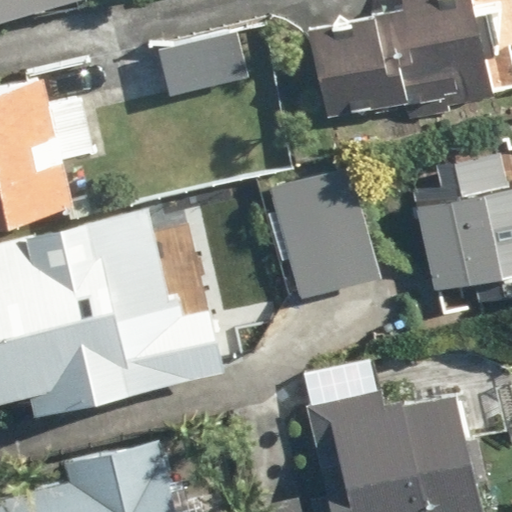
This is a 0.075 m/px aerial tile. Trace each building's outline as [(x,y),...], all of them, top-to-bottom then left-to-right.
[(0,0),(0,19),(83,1),(82,0),(0,0)] [(406,116),(511,91),(511,26),(507,4),(471,12),(468,0),(394,0),(397,11),(308,31),(327,116),(402,99),(406,116)] [(236,29),(158,48),(169,94),(247,75),(236,29)] [(56,157),(92,149),(80,97),(44,105),(38,82),(0,90),(0,222),(67,207),(56,157)] [(411,205),(431,291),(511,272),(511,186),(506,188),(497,150),(428,165),(436,199),(411,205)] [(350,165),(271,184),(299,299),(377,280),(350,165)] [(184,203),(0,244),(0,402),(26,396),(30,416),(222,372),(184,203)] [(312,497),(315,511),(477,511),(452,393),(386,407),(383,390),(310,405),(329,494),(312,497)] [(65,482),(0,495),(0,511),(208,511),(204,492),(171,499),(158,436),(60,458),(65,482)]
